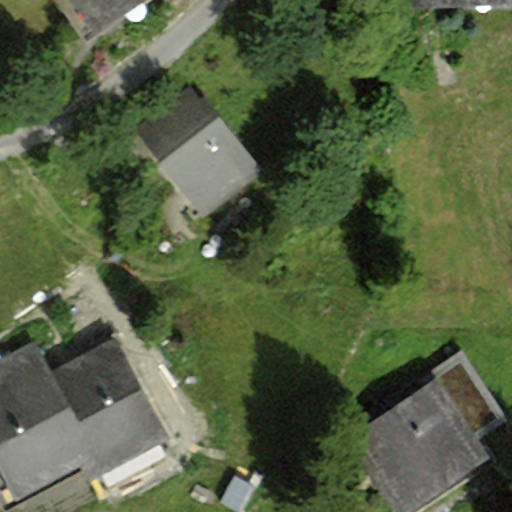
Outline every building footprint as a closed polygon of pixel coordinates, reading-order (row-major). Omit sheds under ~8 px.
[(57,0),(84,38),(139,0),(109,0),(94,10),(87,0),(57,0)] [(87,0),(94,10),(109,0),(87,0)] [(192,177),(212,202),(256,167),(200,97),(194,102),(186,92),(148,122),(163,142),(151,152),(179,187),(192,177)] [(151,152),(163,142),(148,122),(135,132),(151,152)] [(199,212),(212,202),(192,177),(179,187),(199,212)] [(0,450),(16,481),(81,446),(47,382),(27,346),(0,361),(0,380),(2,384),(0,385),(0,450)] [(154,426),(111,348),(47,382),(81,446),(89,461),(154,426)] [(430,388),(359,436),(399,495),(388,503),(393,511),(411,511),(493,457),(473,428),(495,414),(457,357),(424,379),(430,388)] [(89,461),(98,478),(163,443),(154,426),(89,461)] [(0,505),(2,508),(89,461),(81,446),(16,481),(0,450),(0,505)]
